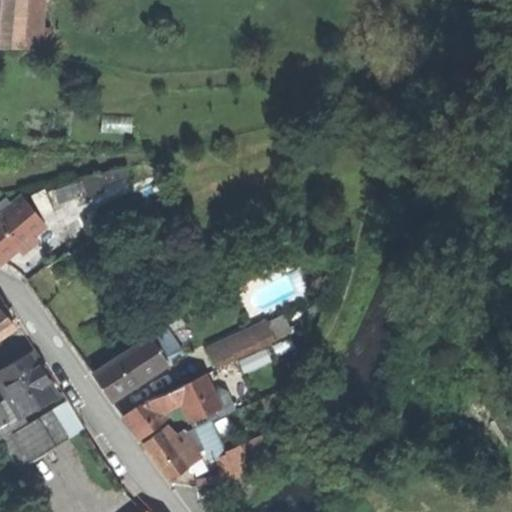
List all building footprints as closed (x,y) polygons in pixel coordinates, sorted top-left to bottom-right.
[(25,9),(25,0),(0,0),(0,43),(23,45),(25,9)] [(33,10),(25,9),(23,45),(23,48),(31,49),(33,10)] [(81,180),(81,182),(86,201),(105,195),(102,185),(129,177),(127,168),(81,180)] [(81,182),(62,186),(70,206),(86,201),(81,182)] [(55,210),(61,223),(75,217),(70,206),(62,186),(48,192),(55,210)] [(45,217),(55,210),(48,192),(46,188),(33,197),(45,217)] [(0,261),(3,264),(48,226),(24,197),(14,205),(3,215),(0,216),(0,261)] [(0,203),(0,211),(3,215),(14,205),(7,198),(0,203)] [(0,306),(0,336),(15,327),(0,306)] [(266,322),(254,327),(262,345),(274,340),(266,322)] [(150,338),(150,339),(164,359),(167,364),(185,352),(168,326),(150,338)] [(208,348),(216,366),(262,345),(254,327),(208,348)] [(150,339),(146,342),(152,351),(159,362),(164,359),(150,339)] [(146,342),(127,354),(133,364),(152,351),(146,342)] [(159,362),(152,351),(133,364),(145,381),(168,366),(167,364),(164,359),(159,362)] [(31,353),(0,372),(0,374),(16,400),(2,409),(11,424),(25,416),(58,396),(45,374),(31,353)] [(104,388),(113,402),(145,381),(133,364),(127,354),(95,375),(104,388)] [(202,377),(178,389),(182,397),(195,422),(219,410),(202,377)] [(177,400),(182,397),(178,389),(173,392),(177,400)] [(168,393),(151,401),(161,414),(175,406),(168,393)] [(134,431),(142,441),(166,422),(161,414),(151,401),(125,419),(134,431)] [(0,430),(11,424),(2,409),(0,406),(0,430)] [(52,411),(30,425),(1,443),(18,471),(70,439),(52,411)] [(30,425),(25,416),(11,424),(0,430),(0,442),(1,443),(30,425)] [(214,419),(196,423),(204,457),(222,453),(214,419)] [(168,427),(164,430),(179,449),(190,441),(184,432),(176,435),(168,427)] [(164,430),(145,445),(157,461),(172,479),(191,465),(179,449),(164,430)] [(201,458),(190,441),(179,449),(191,465),(201,458)] [(216,457),(227,480),(249,470),(239,447),(216,457)]
